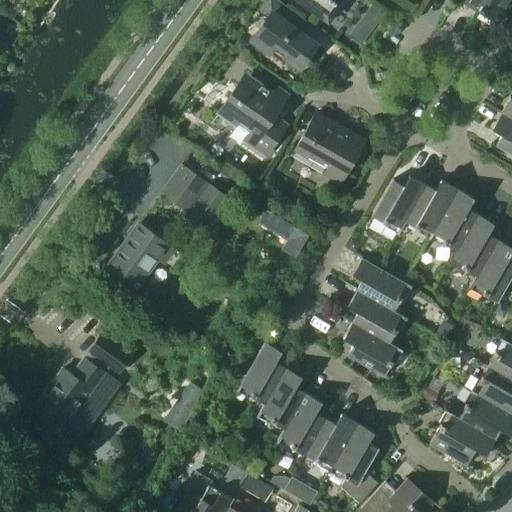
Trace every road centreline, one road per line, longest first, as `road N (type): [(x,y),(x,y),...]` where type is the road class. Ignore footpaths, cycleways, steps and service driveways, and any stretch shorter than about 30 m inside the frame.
road 1 (residential): [(490,511),(411,449),(391,412),(303,347),(294,320),(407,129),(443,146)]
road 2 (tertiary): [(0,256),(187,0)]
